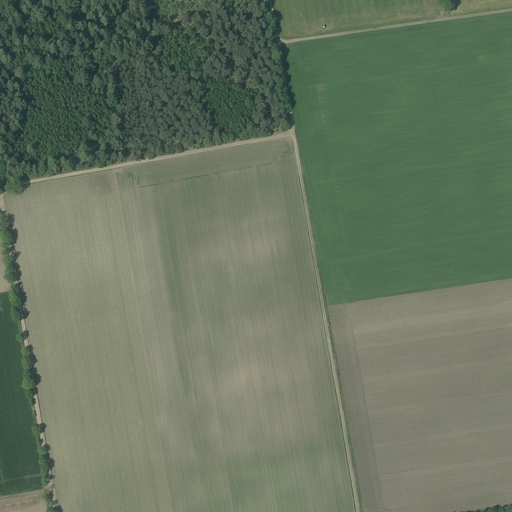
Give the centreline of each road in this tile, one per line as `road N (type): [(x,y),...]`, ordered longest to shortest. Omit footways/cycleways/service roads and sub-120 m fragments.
road 1 (track): [(0,186),(292,132),(277,43)]
road 2 (track): [(357,511),(292,132)]
road 3 (track): [(53,511),(0,193)]
road 4 (track): [(277,43),(511,9)]
